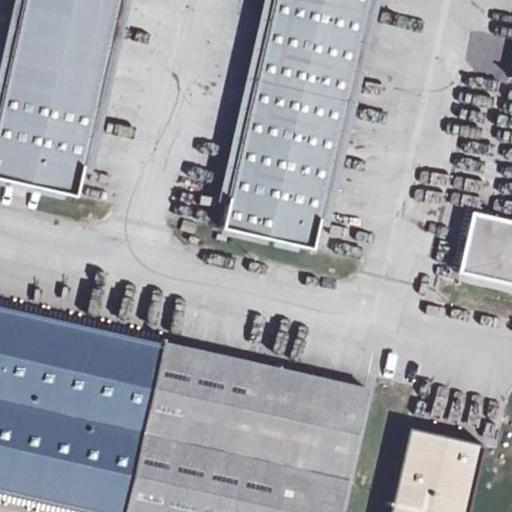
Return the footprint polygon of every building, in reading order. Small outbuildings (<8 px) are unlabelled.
[(115,0),(20,0),(0,90),(0,172),(74,189),(115,0)] [(362,0),(267,0),(218,221),(308,241),(362,0)] [(511,85),(469,278),(511,287),(511,85)] [(0,488),(106,511),(335,511),(364,385),(0,303),(0,488)] [(468,511),(482,445),(409,431),(393,511),(468,511)]
